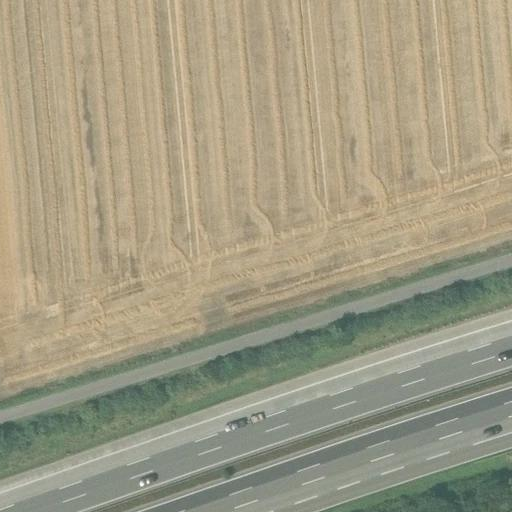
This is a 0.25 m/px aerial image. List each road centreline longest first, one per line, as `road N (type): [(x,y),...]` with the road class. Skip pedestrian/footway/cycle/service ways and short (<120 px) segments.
road 1 (track): [(0,418),(511,258)]
road 2 (motorway): [(511,354),(48,511)]
road 3 (motorway): [(220,511),(462,428)]
